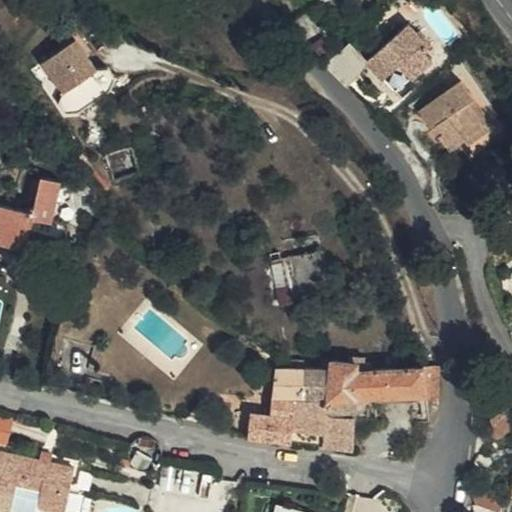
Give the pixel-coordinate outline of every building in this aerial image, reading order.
[(396,87),(433,54),(424,45),(429,38),(409,17),(367,56),(396,87)] [(67,89),(99,65),(76,34),(44,58),(67,89)] [(452,141),(466,129),(490,109),(461,73),(423,104),(452,141)] [(490,109),(466,129),(471,134),(494,114),(490,109)] [(63,242),(67,224),(52,222),(59,183),(41,179),(34,214),(0,207),(0,244),(25,250),(29,234),(63,242)] [(288,255),(296,295),(330,288),(322,247),(288,255)] [(280,304),(298,301),(296,295),(288,255),(287,249),(269,253),(280,304)] [(441,382),(441,364),(365,368),(365,357),(350,358),(349,365),(331,365),(330,374),(324,446),(353,450),(353,424),(377,420),(380,394),(427,391),(428,400),(439,398),(441,382)] [(248,439),(292,442),(299,370),(285,369),(286,362),(277,360),(271,414),(251,412),(248,439)] [(292,442),(324,446),(330,374),(299,370),(292,442)] [(0,439),(9,442),(15,418),(0,414),(0,439)] [(52,466),(42,463),(0,453),(0,511),(12,511),(18,487),(45,493),(40,511),(65,511),(74,470),(52,466)] [(322,511),(281,503),(279,511),(277,510),(276,511),(322,511)]
